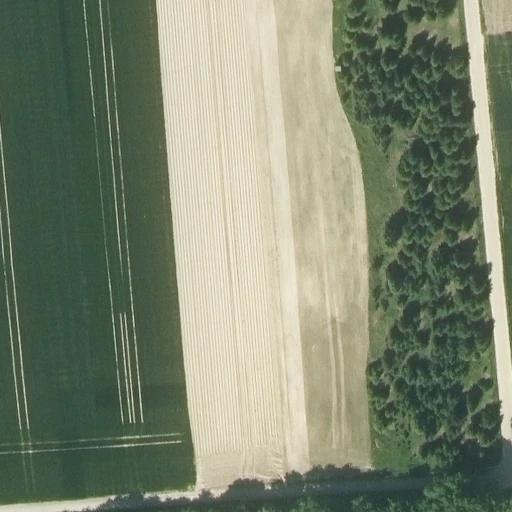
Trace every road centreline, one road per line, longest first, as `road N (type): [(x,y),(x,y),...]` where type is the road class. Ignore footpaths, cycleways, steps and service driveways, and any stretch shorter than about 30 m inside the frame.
road 1 (track): [(505,480),(511,452),(469,0)]
road 2 (track): [(505,480),(34,511)]
